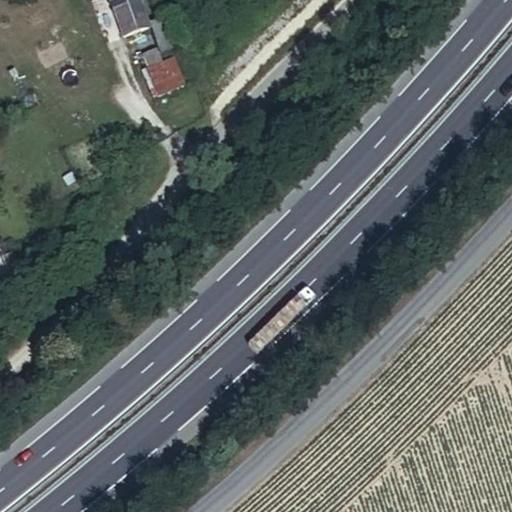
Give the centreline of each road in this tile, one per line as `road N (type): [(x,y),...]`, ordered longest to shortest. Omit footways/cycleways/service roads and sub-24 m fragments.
road 1 (trunk): [(503,0),(340,182),(193,325),(0,489)]
road 2 (trunk): [(56,511),(297,296),(511,71)]
road 3 (unclassified): [(364,0),(211,147),(83,304),(0,374)]
road 4 (tertiary): [(203,511),(358,373),(511,216)]
